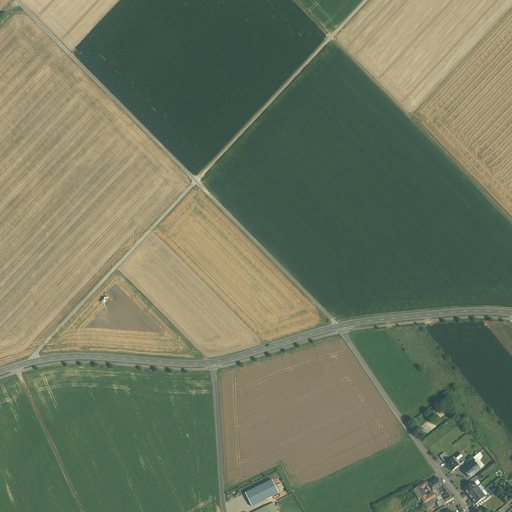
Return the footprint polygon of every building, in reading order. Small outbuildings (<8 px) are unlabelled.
[(479,453),(473,458),(475,461),(477,459),(481,456),(479,453)] [(453,459),(451,460),(450,459),(448,461),(448,462),(446,464),(452,472),(459,466),(453,459)] [(475,461),(474,462),(480,469),(483,466),(477,459),(475,461)] [(474,462),(469,465),(470,466),(463,471),(469,478),(480,469),(474,462)] [(475,477),(468,483),(470,485),(473,483),(474,483),(477,480),(475,477)] [(438,479),(435,481),(439,488),(437,489),(438,490),(440,493),(443,491),(444,493),(448,490),(444,484),(442,485),(438,479)] [(245,494),(252,507),(279,494),(272,481),(245,494)] [(428,485),(432,492),(433,493),(438,490),(437,489),(439,488),(435,481),(428,485)] [(470,485),(464,490),(468,495),(477,487),(474,483),(473,483),(470,485)] [(419,487),(413,491),(415,494),(416,495),(419,500),(421,498),(425,496),(421,490),(419,487)] [(477,487),(468,495),(472,500),(481,492),(477,487)] [(444,493),(445,495),(442,497),(443,499),(440,501),(439,502),(436,503),(439,507),(454,499),(448,490),(444,493)] [(481,492),(472,500),(476,505),(482,500),(485,497),(481,492)] [(432,495),(426,498),(425,496),(421,498),(424,504),(433,499),(436,498),(436,497),(433,493),(432,494),(432,495)] [(488,494),(485,497),(482,500),(484,503),(490,497),(488,494)] [(273,503),(266,507),(269,511),(276,511),(277,511),(273,503)]
